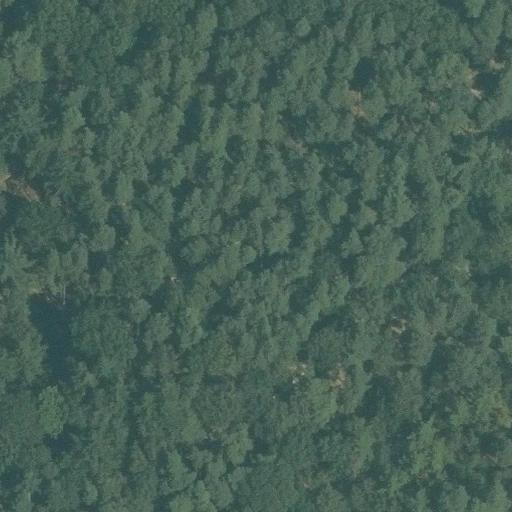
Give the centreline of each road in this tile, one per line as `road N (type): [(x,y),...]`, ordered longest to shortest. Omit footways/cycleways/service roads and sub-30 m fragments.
road 1 (track): [(235,418),(208,346),(0,44)]
road 2 (track): [(235,418),(327,347),(511,237)]
road 3 (track): [(101,511),(235,418)]
